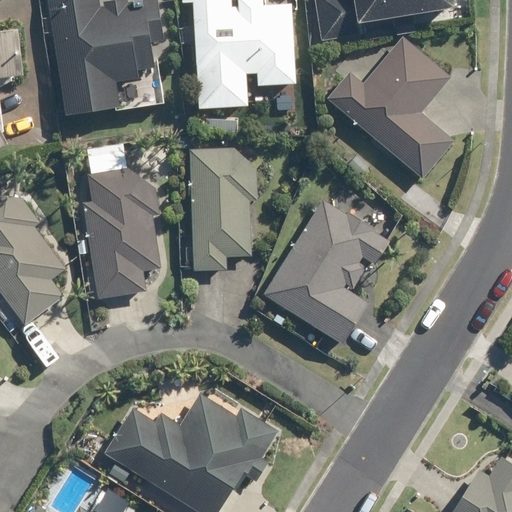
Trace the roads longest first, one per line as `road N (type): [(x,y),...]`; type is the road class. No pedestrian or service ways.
road 1 (residential): [(381,424),(224,336),(183,334),(86,363),(43,397),(0,473)]
road 2 (residential): [(511,213),(381,424)]
